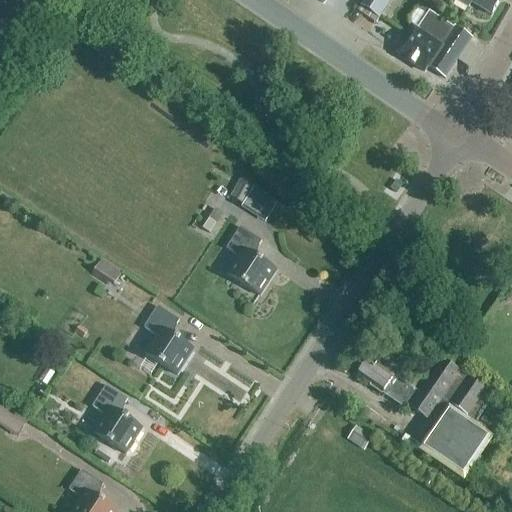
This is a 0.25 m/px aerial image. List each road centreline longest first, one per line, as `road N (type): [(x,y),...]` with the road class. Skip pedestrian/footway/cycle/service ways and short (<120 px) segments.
road 1 (unclassified): [(213,511),(456,135)]
road 2 (secondary): [(456,135),(255,0)]
